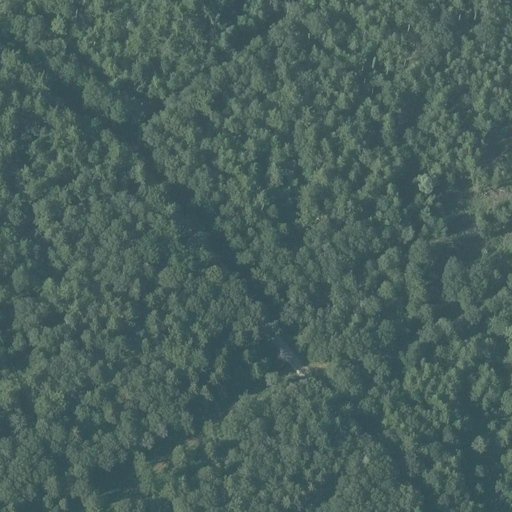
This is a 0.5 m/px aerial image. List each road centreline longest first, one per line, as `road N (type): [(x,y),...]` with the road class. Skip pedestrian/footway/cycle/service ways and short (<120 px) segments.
road 1 (track): [(0,44),(156,182),(418,511)]
road 2 (track): [(100,511),(263,386),(434,330),(511,279)]
road 3 (track): [(0,243),(114,151)]
